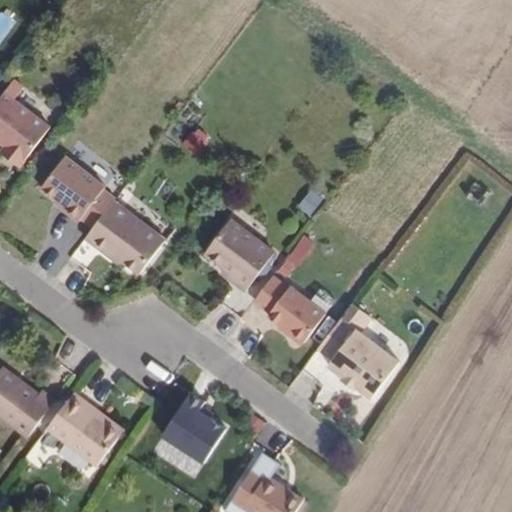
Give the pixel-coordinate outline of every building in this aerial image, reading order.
[(24,166),(55,124),(12,93),(0,109),(0,136),(11,144),(5,152),(24,166)] [(120,200),(122,198),(110,189),(112,186),(72,156),(48,186),(72,204),(68,209),(85,222),(89,217),(100,226),(120,200)] [(309,191),(300,206),(314,214),(323,199),(309,191)] [(172,238),(120,200),(100,226),(91,237),(114,254),(117,251),(146,272),(172,238)] [(279,247),(234,214),(209,248),(238,270),(235,274),(250,285),(279,247)] [(305,234),(289,259),(299,265),(316,241),(305,234)] [(331,306),(294,279),(291,283),(277,272),(259,295),(274,307),(271,311),(307,338),(331,306)] [(402,356),(365,327),(375,314),(354,298),(323,344),(335,354),(331,358),(347,371),(345,374),(371,394),(402,356)] [(0,408),(32,432),(59,395),(44,384),(40,390),(4,363),(0,367),(0,408)] [(123,432),(92,408),(96,404),(77,389),(50,426),(99,464),(123,432)] [(204,401),(193,393),(164,436),(207,464),(231,429),(199,408),(204,401)] [(253,412),(243,428),(257,437),(267,421),(253,412)] [(38,471),(57,443),(44,434),(24,462),(38,471)] [(269,511),(299,511),(310,496),(260,463),(240,493),(269,511)]
